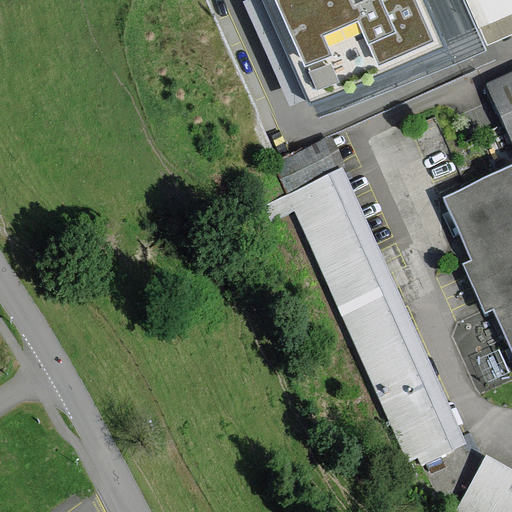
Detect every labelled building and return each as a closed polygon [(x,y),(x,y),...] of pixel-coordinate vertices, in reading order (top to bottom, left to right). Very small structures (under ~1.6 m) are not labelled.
[(443,46),(422,0),(264,0),(310,104),(443,46)] [(511,0),(471,0),(488,37),(511,26),(511,0)] [(511,77),(489,87),(511,138),(511,77)] [(332,138),(273,164),(412,475),(465,451),(339,171),(345,168),(332,138)] [(511,170),(445,200),(493,308),(459,323),(454,337),(479,394),(511,379),(511,170)] [(511,511),(511,474),(485,459),(454,511),(511,511)]
